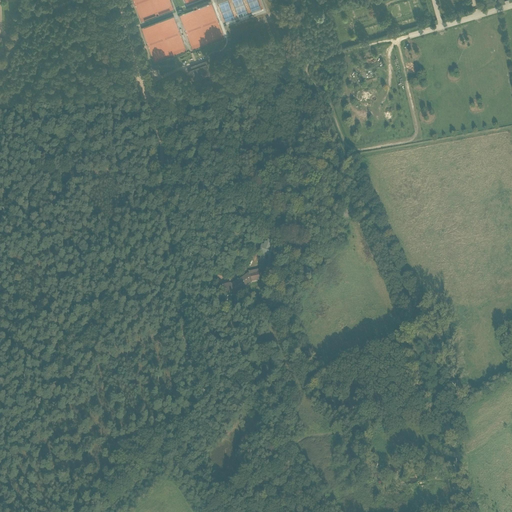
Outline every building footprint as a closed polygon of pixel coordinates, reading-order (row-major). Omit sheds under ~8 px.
[(456,0),(448,0),(451,10),(458,8),(456,0)] [(351,23),(339,25),(340,34),(353,31),(351,23)] [(190,66),(191,70),(188,71),(192,81),(192,80),(194,85),(199,83),(200,85),(204,84),(203,81),(205,80),(206,81),(210,80),(210,78),(212,77),(210,71),(212,70),(208,60),(190,66)] [(213,74),(215,78),(216,77),(219,86),(224,84),(221,75),(220,71),(213,74)] [(261,246),(259,253),(260,253),(260,260),(262,260),(262,266),(269,266),(270,256),(268,255),(271,247),(274,248),(276,244),(266,240),(265,243),(264,247),(261,246)] [(249,272),(248,272),(248,273),(250,282),(252,281),(252,279),(257,277),(258,279),(266,277),(265,273),(271,272),(271,269),(270,269),(270,266),(269,266),(262,266),(261,271),(259,272),(259,271),(255,272),(254,271),(249,272)] [(224,286),(222,286),(222,288),(223,292),(225,294),(226,294),(226,295),(226,296),(233,295),(243,288),(243,287),(250,282),(248,273),(237,282),(236,281),(230,285),(225,286),(224,286)] [(376,430),(365,433),(366,439),(377,436),(376,430)]
